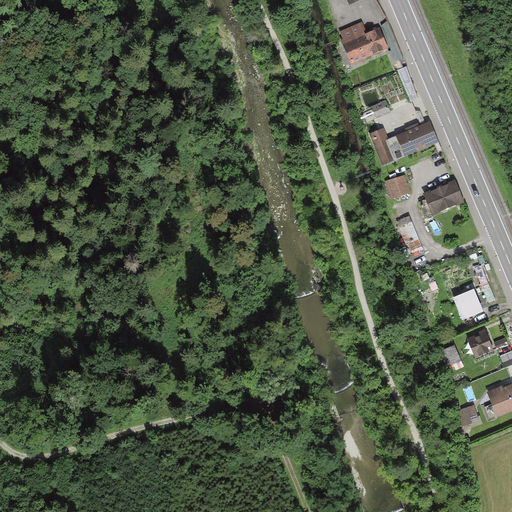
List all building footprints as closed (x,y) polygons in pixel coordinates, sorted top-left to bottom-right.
[(341,33),(354,62),(361,59),(361,60),(388,48),(380,30),(368,35),(367,32),(364,34),(360,25),(341,33)] [(406,68),(398,71),(412,102),(415,100),(417,98),(406,68)] [(386,102),(373,107),(377,117),(390,112),(386,102)] [(398,137),(406,155),(438,142),(430,123),(416,129),(415,126),(410,128),(411,132),(398,137)] [(388,141),(383,130),(372,134),(377,146),(376,146),(384,165),(406,155),(398,137),(388,141)] [(393,202),(410,194),(404,178),(386,186),(393,202)] [(428,195),(437,218),(467,205),(458,182),(428,195)] [(411,215),(397,221),(410,251),(423,245),(411,215)] [(475,288),(453,297),(463,320),(485,311),(475,288)] [(469,337),(478,360),(497,352),(488,329),(469,337)] [(504,361),(511,357),(511,345),(510,339),(497,344),(504,361)] [(458,347),(439,353),(443,368),(462,363),(458,347)] [(511,384),(491,393),(502,419),(511,414),(511,384)] [(478,404),(449,415),(456,435),(485,424),(478,404)]
